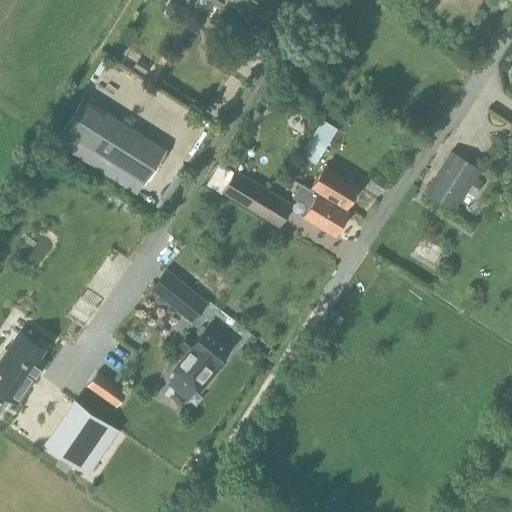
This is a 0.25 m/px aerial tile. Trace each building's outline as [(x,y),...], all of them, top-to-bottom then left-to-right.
[(232,0),(246,8),(251,0),(204,0),(218,8),(223,0),(232,0)] [(486,38),(498,9),(486,4),(475,33),(486,38)] [(164,150),(82,98),(61,132),(143,184),(164,150)] [(334,132),(333,152),(346,152),(347,132),(334,132)] [(453,208),(478,169),(451,151),(425,190),(453,208)] [(345,207),(357,188),(324,168),(312,187),(345,207)] [(266,220),(280,198),(234,171),(222,192),(266,220)] [(347,212),(317,194),(301,184),(293,197),(306,205),(300,215),(333,235),(347,212)] [(103,284),(123,263),(64,210),(54,221),(97,260),(88,270),(103,284)] [(413,255),(432,266),(442,251),(416,236),(408,248),(415,252),(413,255)] [(166,269),(150,288),(183,314),(199,295),(166,269)] [(405,282),(400,290),(413,299),(419,290),(405,282)] [(232,344),(208,325),(195,340),(187,334),(179,344),(188,351),(173,369),(199,390),(214,371),(211,369),(217,362),(221,361),(225,355),(226,351),(232,344)] [(132,326),(125,336),(138,345),(145,334),(132,326)] [(4,349),(0,354),(0,370),(4,374),(0,380),(0,387),(17,398),(43,358),(37,354),(42,346),(20,331),(7,351),(4,349)] [(115,406),(125,392),(99,373),(89,386),(115,406)] [(0,415),(18,426),(29,407),(0,389),(0,415)] [(46,443),(88,472),(117,430),(75,401),(46,443)]
